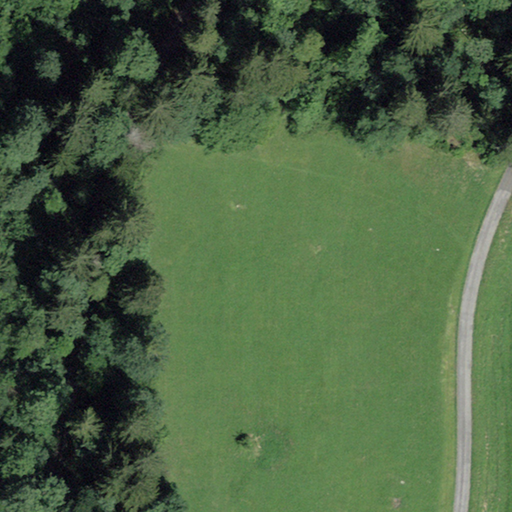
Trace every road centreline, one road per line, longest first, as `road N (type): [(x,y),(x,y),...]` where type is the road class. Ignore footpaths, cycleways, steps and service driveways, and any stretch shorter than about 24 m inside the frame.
road 1 (track): [(45,511),(105,179),(194,0)]
road 2 (residential): [(460,511),(469,303),(488,228),(511,178)]
